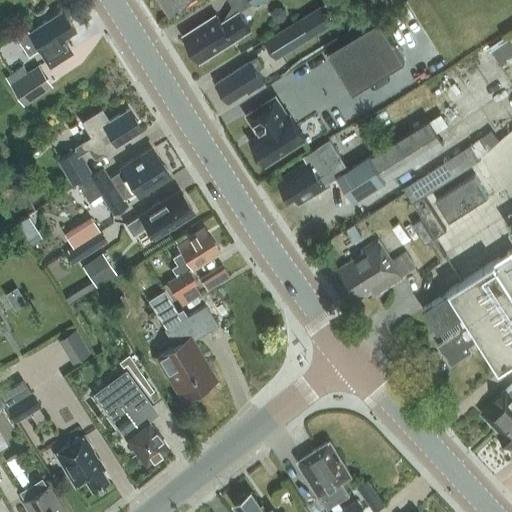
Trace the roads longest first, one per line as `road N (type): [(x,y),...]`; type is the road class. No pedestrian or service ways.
road 1 (secondary): [(350,357),(294,287),(111,0)]
road 2 (secondary): [(152,511),(350,357)]
road 3 (secondary): [(491,511),(350,357)]
